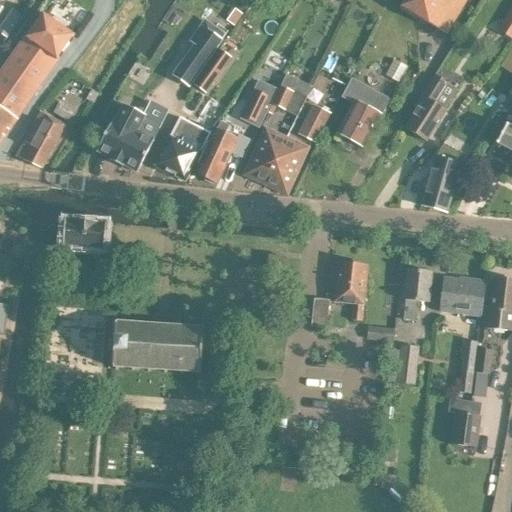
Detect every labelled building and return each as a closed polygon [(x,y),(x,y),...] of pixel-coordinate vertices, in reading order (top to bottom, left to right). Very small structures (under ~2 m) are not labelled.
[(61,1),(59,0),(53,0),(47,9),(53,13),(61,1)] [(466,0),(405,0),(402,6),(447,32),(466,0)] [(511,6),(498,28),(511,36),(511,6)] [(11,8),(0,23),(0,31),(5,35),(20,14),(11,8)] [(234,8),(226,20),(234,25),(242,13),(234,8)] [(0,141),(16,119),(15,119),(56,60),(56,59),(73,35),(42,13),(24,37),(0,70),(0,141)] [(189,87),(204,65),(211,56),(223,39),(226,35),(209,23),(194,44),(172,75),(189,87)] [(206,93),(231,57),(219,49),(194,84),(206,93)] [(511,50),(502,65),(511,71),(511,50)] [(394,59),(386,75),(398,81),(406,66),(394,59)] [(427,142),(446,110),(443,109),(456,87),(449,83),(435,76),(405,127),(427,142)] [(337,133),(350,140),(362,147),(388,100),(351,80),(343,96),(354,103),(337,133)] [(285,109),(293,92),(279,86),(272,103),(285,109)] [(91,89),(86,99),(93,102),(98,93),(91,89)] [(255,122),(268,95),(256,90),(243,116),(255,122)] [(511,99),(496,126),(505,132),(498,143),(511,151),(511,161),(511,163),(511,99)] [(53,113),(63,118),(68,121),(73,111),(58,103),(53,113)] [(114,117),(97,151),(110,157),(109,159),(119,164),(122,166),(123,164),(136,171),(153,137),(139,129),(146,115),(123,103),(116,118),(114,117)] [(314,113),(302,135),(315,142),(321,131),(330,113),(317,107),(314,113)] [(40,112),(17,154),(41,168),(64,126),(40,112)] [(237,137),(225,131),(227,126),(220,122),(210,144),(209,144),(195,173),(204,177),(204,181),(211,184),(214,182),(216,183),(237,137)] [(265,185),(287,139),(265,129),(243,175),(265,185)] [(186,182),(207,143),(190,135),(185,144),(170,136),(155,165),(186,182)] [(308,148),(287,139),(265,185),(287,195),(308,148)] [(434,166),(422,205),(446,212),(458,173),(459,171),(465,161),(441,146),(431,164),(434,166)] [(106,223),(65,220),(64,233),(63,246),(104,250),(106,223)] [(284,269),(284,257),(268,256),(267,268),(284,269)] [(361,320),(366,266),(338,263),(334,302),(354,304),(352,319),(361,320)] [(428,302),(431,272),(408,270),(403,319),(415,320),(416,301),(428,302)] [(479,316),(483,281),(471,280),(471,282),(461,281),(461,279),(459,279),(458,282),(444,280),(441,312),(479,316)] [(511,280),(494,279),(490,307),(486,306),(483,327),(511,331),(511,280)] [(326,326),(328,301),(314,300),(313,325),(326,326)] [(117,324),(113,365),(115,365),(115,368),(117,368),(117,365),(131,366),(131,368),(133,369),(133,366),(147,367),(147,370),(148,370),(149,367),(163,368),(163,370),(165,371),(165,368),(179,369),(179,371),(181,371),(181,369),(195,370),(196,372),(198,373),(198,370),(200,370),(200,367),(204,367),(204,368),(218,369),(219,332),(206,331),(206,335),(202,334),(202,329),(201,329),(201,326),(199,326),(199,329),(185,328),(186,325),(184,325),(183,327),(169,327),(169,324),(167,324),(166,327),(153,326),(153,323),(150,323),(150,326),(137,325),(137,322),(135,322),(135,325),(122,324),(122,322),(119,322),(119,324),(117,324)] [(394,329),(369,327),(368,339),(393,342),(394,329)] [(458,391),(470,393),(476,342),(464,340),(458,391)] [(397,383),(414,385),(417,348),(402,347),(397,383)] [(479,349),(477,371),(487,372),(490,351),(479,349)] [(476,374),(474,397),(486,399),(489,375),(476,374)] [(385,407),(384,419),(392,419),(393,408),(385,407)] [(455,412),(451,444),(475,447),(479,416),(455,412)]
